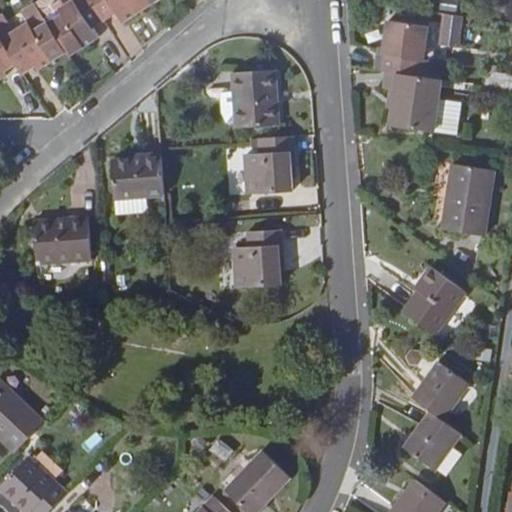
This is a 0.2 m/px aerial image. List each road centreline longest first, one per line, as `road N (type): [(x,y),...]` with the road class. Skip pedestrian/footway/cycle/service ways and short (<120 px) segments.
road 1 (unclassified): [(313,511),(342,444),(348,369),(317,0)]
road 2 (residential): [(68,136),(212,20),(261,0)]
